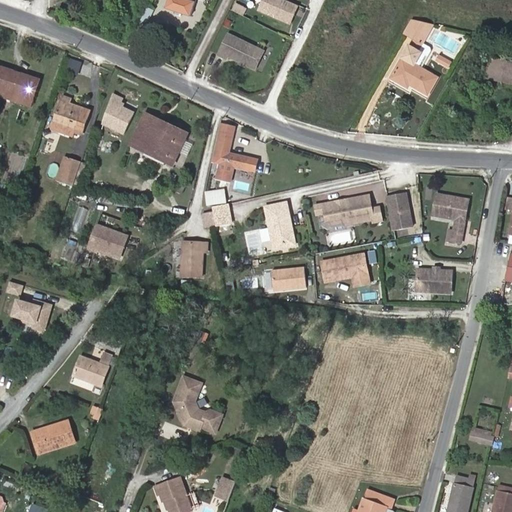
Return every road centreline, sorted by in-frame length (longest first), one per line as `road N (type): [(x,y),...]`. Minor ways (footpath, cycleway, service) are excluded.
road 1 (tertiary): [(497,160),(397,155),(306,136),(0,10)]
road 2 (residential): [(426,511),(488,277),(497,160)]
